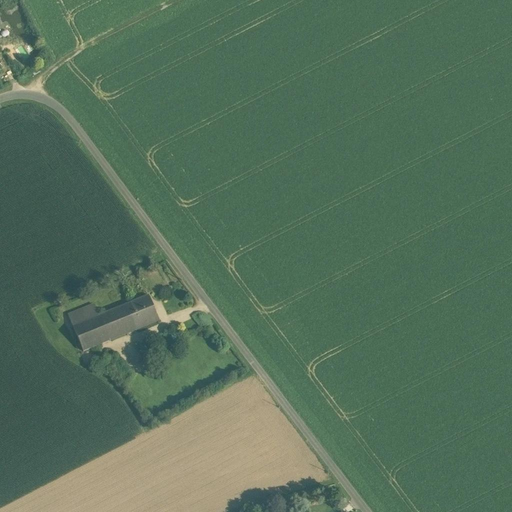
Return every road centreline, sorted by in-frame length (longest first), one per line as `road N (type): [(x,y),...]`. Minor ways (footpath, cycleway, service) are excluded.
road 1 (unclassified): [(367,511),(72,121),(34,93),(0,99)]
road 2 (track): [(177,0),(43,73),(34,93)]
